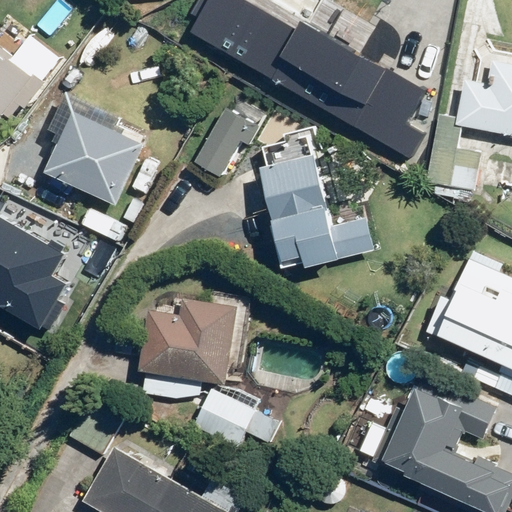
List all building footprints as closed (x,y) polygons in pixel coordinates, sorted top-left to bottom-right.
[(258,0),(214,0),(196,33),(415,153),(427,130),(412,121),(433,84),(310,16),(305,25),(258,0)] [(447,42),(453,0),(352,0),(352,5),(395,12),(392,33),(447,42)] [(42,98),(69,57),(35,34),(24,52),(0,35),(0,128),(3,131),(30,90),(42,98)] [(476,75),(466,120),(511,129),(511,57),(503,56),(498,79),(476,75)] [(268,112),(237,93),(201,156),(232,174),(268,112)] [(158,138),(88,104),(58,167),(128,200),(158,138)] [(448,110),(435,178),(483,188),(490,148),(467,144),(470,126),(464,126),(466,114),(448,110)] [(351,217),(334,134),(271,147),(286,217),(293,216),(300,251),(320,247),(322,259),(386,246),(378,211),(351,217)] [(135,222),(98,202),(88,221),(125,241),(135,222)] [(78,248),(5,204),(0,212),(0,288),(57,323),(84,278),(66,267),(78,248)] [(426,323),(438,328),(511,360),(511,362),(509,368),(511,369),(511,264),(479,250),(462,289),(456,286),(450,298),(439,294),(426,323)] [(160,304),(151,366),(154,366),(150,390),(185,395),(208,392),(210,375),(238,379),(250,301),(195,293),(193,309),(160,304)] [(424,349),(402,340),(393,361),(415,370),(424,349)] [(410,403),(384,458),(499,511),(508,511),(511,504),(511,464),(466,443),(472,430),(492,440),(508,405),(463,384),(459,392),(430,379),(417,407),(410,403)] [(265,406),(221,384),(203,421),(247,443),(254,429),(276,439),(286,418),(265,408),(265,406)] [(127,418),(95,399),(76,432),(108,451),(127,418)] [(119,511),(232,511),(237,504),(247,486),(221,472),(211,491),(122,443),(92,497),(119,511)]
